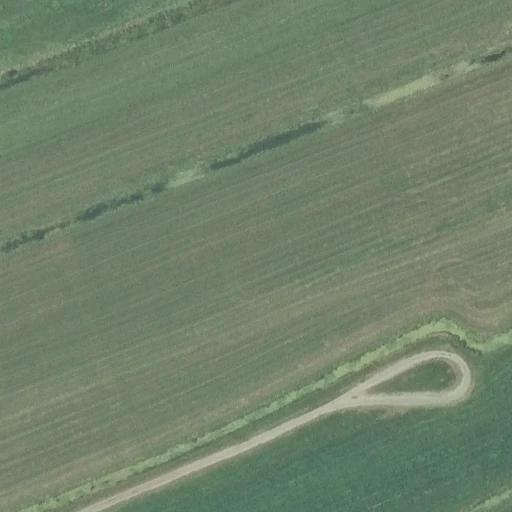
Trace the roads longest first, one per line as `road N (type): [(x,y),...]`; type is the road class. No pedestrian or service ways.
road 1 (track): [(356,403),(86,511)]
road 2 (track): [(328,409),(426,356),(448,355),(464,366),(465,382),(445,400),(356,403)]
